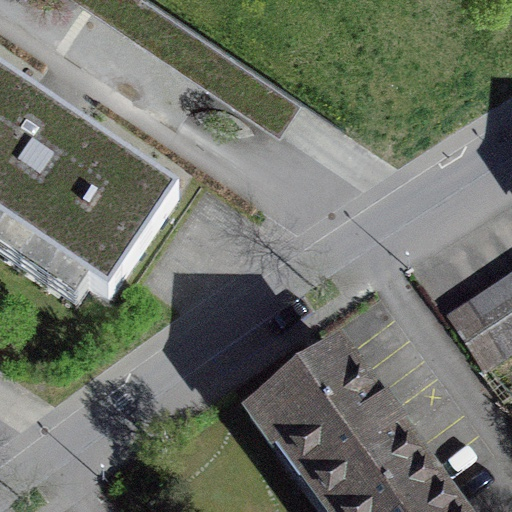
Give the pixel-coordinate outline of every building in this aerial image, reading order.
[(65,0),(121,36),(145,0),(65,0)] [(63,124),(0,81),(0,229),(109,303),(178,201),(63,124)] [(511,280),(449,321),(480,371),(511,350),(511,280)] [(418,511),(442,495),(338,352),(249,416),(319,511),(418,511)] [(453,511),(442,495),(418,511),(453,511)]
